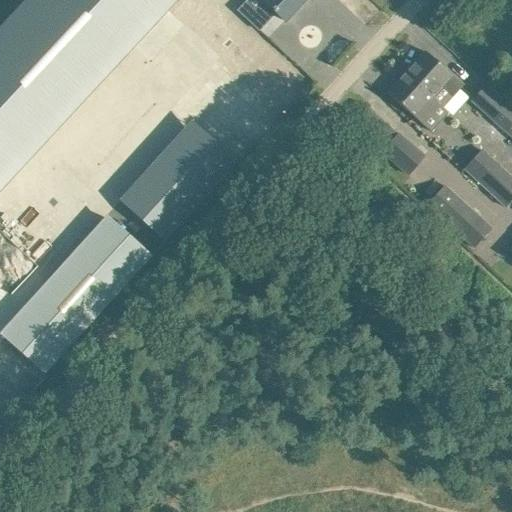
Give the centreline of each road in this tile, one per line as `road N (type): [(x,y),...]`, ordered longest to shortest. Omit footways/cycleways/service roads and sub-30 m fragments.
road 1 (track): [(0,455),(300,117)]
road 2 (residential): [(300,117),(410,0)]
